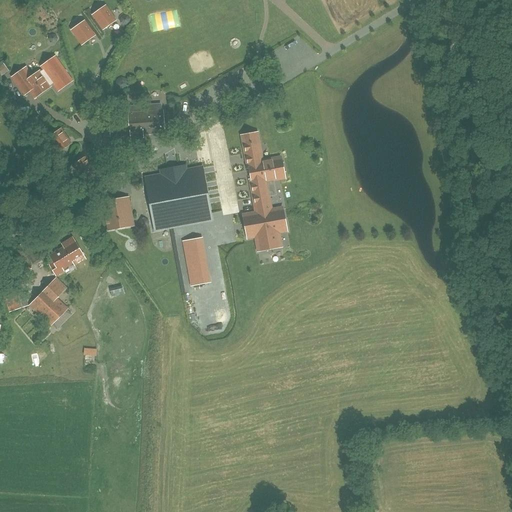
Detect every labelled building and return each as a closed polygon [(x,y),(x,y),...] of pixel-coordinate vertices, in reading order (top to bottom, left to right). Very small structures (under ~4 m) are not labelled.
[(103,29),(115,21),(105,7),(93,15),(103,29)] [(121,22),(126,24),(130,23),(132,18),(130,13),(125,11),(121,13),(119,17),(121,22)] [(94,36),(84,22),(72,30),(82,44),(94,36)] [(56,42),(57,39),(56,35),(53,34),(49,35),(48,39),(49,42),(53,44),(56,42)] [(44,70),(40,73),(49,86),(53,83),(58,90),(63,87),(67,84),(71,81),(55,57),(42,67),(44,70)] [(0,77),(9,71),(4,64),(0,67),(0,77)] [(24,69),(13,77),(20,88),(25,95),(30,91),(35,97),(50,87),(49,86),(40,73),(39,72),(32,77),(26,68),(24,70),(24,69)] [(118,88),(123,90),(127,88),(129,83),(127,79),(122,77),(118,79),(116,83),(118,88)] [(103,108),(108,104),(104,98),(90,107),(97,118),(106,112),(103,108)] [(163,109),(128,112),(128,115),(108,117),(110,138),(130,136),(130,139),(144,138),(144,135),(165,134),(163,109)] [(70,144),(60,130),(49,138),(59,152),(70,144)] [(242,135),(246,158),(252,157),(259,156),(261,155),(257,132),(242,135)] [(250,180),(252,190),(256,213),(243,215),(245,223),(246,230),(247,238),(255,237),(258,251),(264,250),(263,247),(275,244),(276,248),(281,247),(279,233),(287,231),(282,208),(269,210),(264,182),(282,179),(285,178),(281,157),(278,158),(262,161),(260,161),(259,156),(252,157),(246,158),(248,168),(249,167),(250,171),(251,176),(251,180),(250,180)] [(95,171),(88,162),(85,157),(73,166),(83,179),(95,171)] [(201,167),(144,177),(152,223),(209,213),(201,167)] [(133,226),(128,197),(103,201),(108,230),(133,226)] [(145,218),(141,219),(139,222),(139,226),(143,228),(147,228),(149,224),(148,220),(145,218)] [(64,247),(50,256),(53,262),(49,265),(56,275),(63,271),(62,268),(73,262),(75,265),(86,259),(72,237),(62,244),(64,247)] [(203,238),(182,241),(190,286),(211,283),(203,238)] [(41,258),(29,240),(25,242),(12,249),(23,269),(41,258)] [(0,284),(0,286),(12,281),(9,273),(0,276),(0,284)] [(30,305),(51,326),(67,309),(56,299),(67,288),(56,278),(30,305)] [(122,286),(110,289),(112,297),(124,294),(122,286)] [(23,296),(20,297),(20,299),(15,300),(15,307),(24,306),(23,296)]
